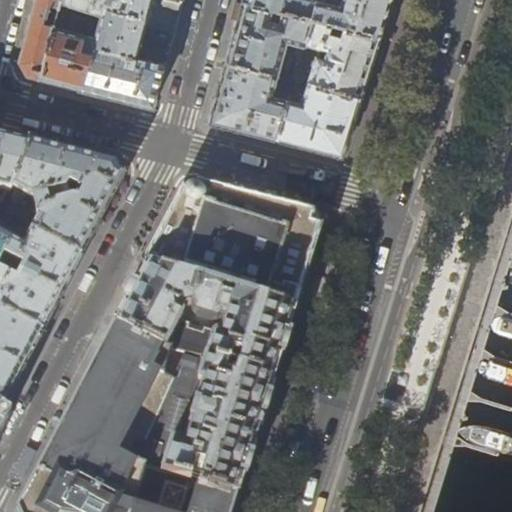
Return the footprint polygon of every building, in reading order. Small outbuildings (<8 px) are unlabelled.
[(32,77),(38,79),(53,26),(54,21),(45,18),(49,4),(53,5),(52,10),(57,12),(60,0),(34,0),(25,32),(17,61),(26,76),(32,77)] [(60,0),(57,12),(54,21),(53,26),(94,38),(92,46),(164,64),(171,38),(181,0),(60,0)] [(243,0),(243,4),(309,20),(314,0),(243,0)] [(388,0),(314,0),(309,20),(377,38),(377,37),(386,7),(388,0)] [(233,40),(226,63),(276,77),(285,44),(301,48),(302,45),(309,20),(243,4),(233,40)] [(399,11),(386,7),(377,37),(391,40),(399,11)] [(296,67),(292,78),(306,83),(359,99),(366,75),(377,38),(309,20),(302,45),(324,52),(322,60),(314,58),(310,72),(296,67)] [(55,83),(80,90),(92,46),(94,38),(53,26),(38,79),(55,83)] [(110,97),(152,108),(164,64),(92,46),(80,90),(110,97)] [(239,130),(275,140),(287,95),(282,94),(279,100),(270,98),(276,77),(226,63),(218,96),(210,123),(214,124),(239,130)] [(291,81),(279,78),(278,83),(289,86),(291,81)] [(338,156),(340,157),(351,124),(359,99),(306,83),(299,106),(289,103),(291,96),(287,95),(275,140),(301,147),(338,156)] [(0,134),(0,189),(10,192),(12,188),(23,165),(28,141),(0,134)] [(122,177),(116,164),(114,163),(78,154),(28,141),(23,165),(12,188),(32,199),(38,218),(31,232),(81,258),(122,177)] [(145,263),(294,309),(312,249),(319,228),(318,227),(318,221),(317,218),(311,214),(292,209),(258,200),(248,197),(213,188),(198,184),(183,190),(171,212),(145,263)] [(0,311),(42,333),(59,299),(81,258),(31,232),(23,245),(0,233),(0,311)] [(171,347),(188,351),(273,376),(290,322),(294,309),(145,263),(131,289),(115,321),(114,321),(171,347)] [(0,406),(3,409),(21,375),(42,333),(0,311),(0,406)] [(231,511),(237,494),(199,483),(196,495),(177,489),(181,477),(137,464),(138,463),(130,460),(135,440),(146,444),(175,380),(164,373),(171,347),(114,321),(114,322),(79,390),(40,466),(18,508),(18,509),(18,511),(231,511)] [(264,405),(273,376),(188,351),(175,380),(146,444),(138,463),(137,464),(181,477),(199,483),(237,494),(264,405)]
